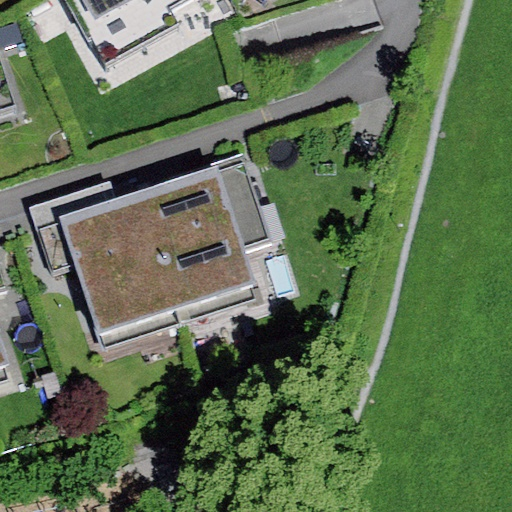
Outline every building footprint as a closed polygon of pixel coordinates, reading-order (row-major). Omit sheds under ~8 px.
[(68,0),(106,68),(179,26),(171,11),(190,0),(68,0)] [(0,113),(21,106),(2,49),(0,49),(0,113)] [(246,159),(146,191),(188,320),(260,297),(244,248),(272,239),(246,159)] [(188,320),(146,191),(36,223),(53,277),(79,269),(105,350),(188,320)] [(0,260),(0,362),(6,361),(0,344),(0,289),(9,287),(0,260)]
